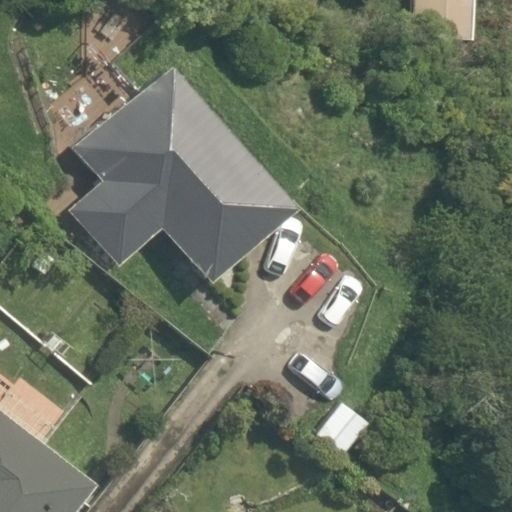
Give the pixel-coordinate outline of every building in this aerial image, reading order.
[(106,64),(154,15),(138,0),(120,0),(117,3),(113,0),(77,0),(59,18),(106,64)] [(465,43),(466,0),(407,0),(406,41),(465,43)] [(199,280),(283,205),(154,60),(63,142),(93,176),(60,205),(111,261),(151,226),(199,280)] [(333,454),(358,421),(334,402),(309,436),(333,454)] [(0,511),(66,511),(87,486),(0,417),(0,511)]
